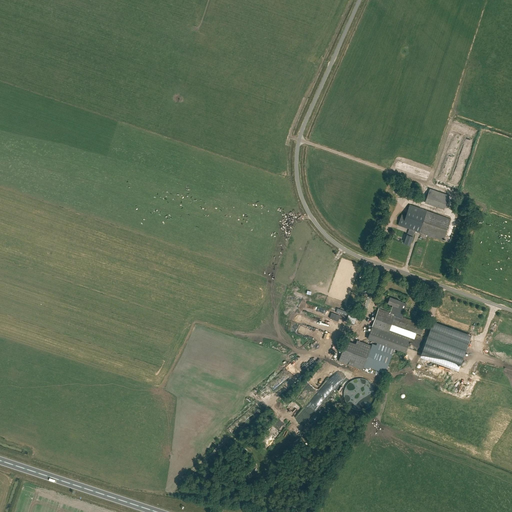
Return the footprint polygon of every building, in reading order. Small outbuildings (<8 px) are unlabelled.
[(449,195),(429,189),(425,201),(444,208),(449,195)] [(451,219),(409,204),(405,217),(401,215),(398,225),(411,230),(409,236),(407,235),(404,244),(410,246),(415,232),(443,241),(451,219)] [(411,338),(414,339),(416,334),(420,336),(423,326),(395,315),(400,302),(390,298),(388,304),(393,306),(391,313),(378,309),(367,339),(406,353),(411,338)] [(433,322),(420,357),(458,371),(471,336),(433,322)] [(371,346),(356,340),(355,344),(346,341),(338,361),(362,370),(371,346)] [(354,408),(356,403),(341,398),(340,401),(344,402),(343,405),(347,407),(347,406),(354,408)]
